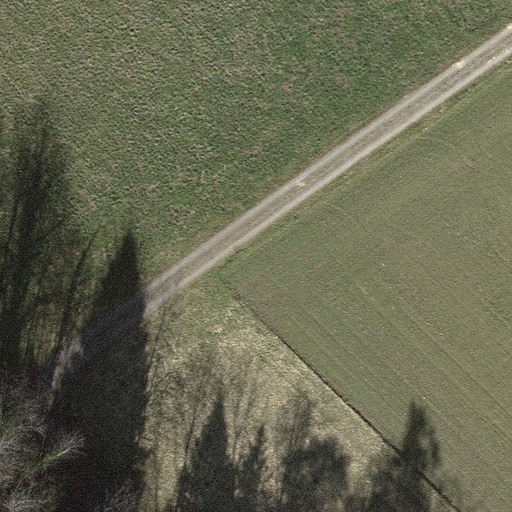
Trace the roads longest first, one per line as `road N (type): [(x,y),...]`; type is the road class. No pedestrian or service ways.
road 1 (track): [(0,412),(511,39)]
road 2 (track): [(128,511),(0,390)]
